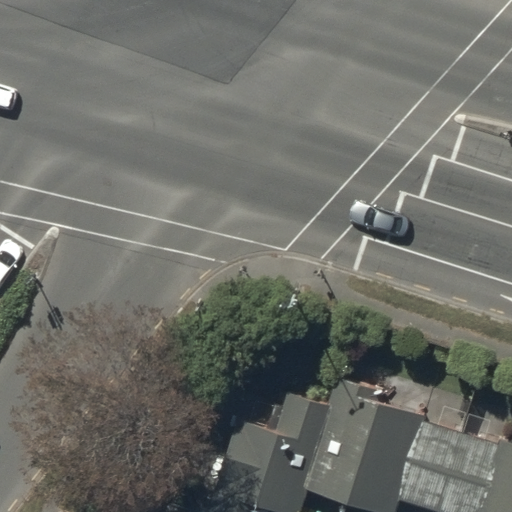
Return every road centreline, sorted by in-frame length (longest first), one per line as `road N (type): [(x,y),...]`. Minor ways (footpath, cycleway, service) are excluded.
road 1 (tertiary): [(242,150),(0,445)]
road 2 (trunk): [(511,232),(242,150)]
road 3 (trunk): [(242,150),(62,96)]
road 4 (trunk): [(334,22),(511,76)]
road 5 (primary): [(334,22),(242,150)]
road 6 (tertiary): [(0,211),(62,96)]
